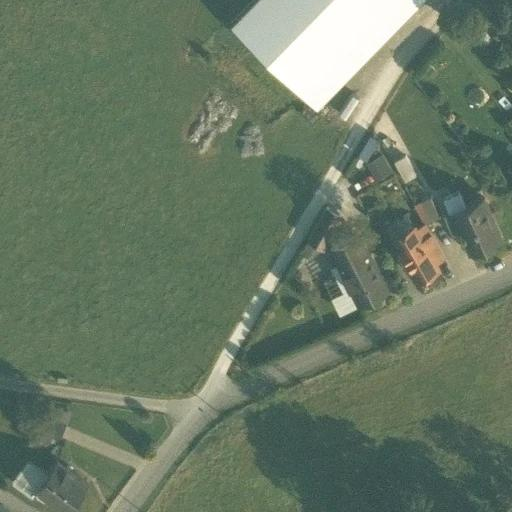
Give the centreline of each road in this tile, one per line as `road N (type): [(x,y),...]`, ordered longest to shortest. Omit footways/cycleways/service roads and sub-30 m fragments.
road 1 (residential): [(456,0),(401,60),(195,413)]
road 2 (residential): [(195,413),(511,273)]
road 3 (track): [(195,413),(0,385)]
road 4 (residential): [(124,511),(195,413)]
